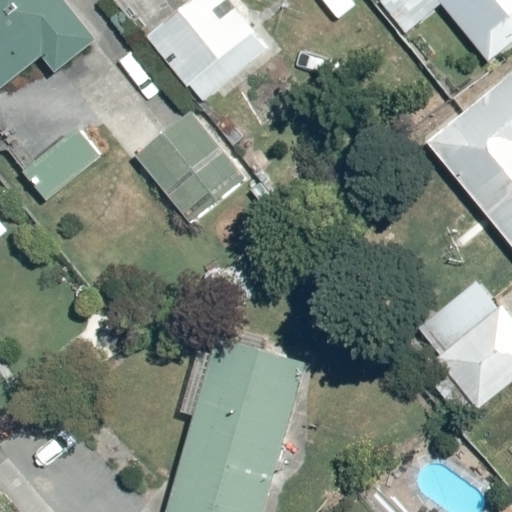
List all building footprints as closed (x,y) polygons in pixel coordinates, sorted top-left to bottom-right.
[(101,35),(72,0),(0,0),(0,87),(45,50),(60,72),(101,35)] [(274,47),(235,0),(189,0),(149,34),(206,103),(274,47)] [(511,40),(511,0),(383,0),(381,2),(404,34),(445,1),(491,57),(511,40)] [(511,70),(430,132),(511,236),(511,70)] [(243,173),(190,108),(134,154),(187,218),(243,173)] [(55,141),(22,167),(52,206),(112,159),(81,120),(55,141)] [(511,312),(506,306),(501,310),(477,282),(427,323),(450,352),(443,358),(423,374),(457,415),(477,399),(484,408),(511,384),(511,312)] [(265,511),(316,354),(218,331),(165,509),(178,511),(265,511)]
